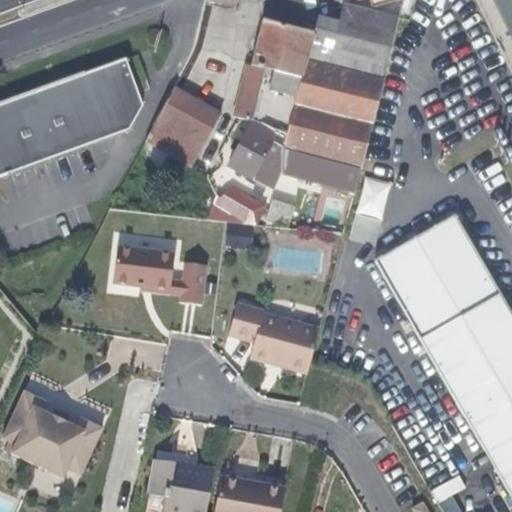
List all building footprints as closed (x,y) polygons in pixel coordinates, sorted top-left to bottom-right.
[(303,18),(298,0),(261,0),(262,23),(261,24),(295,32),(298,21),(303,18)] [(381,82),(397,19),(342,6),(337,25),(332,24),(320,67),(381,82)] [(359,170),(381,82),(320,67),(304,63),(311,36),(315,20),(304,17),(303,18),(298,21),(295,32),(261,24),(250,63),(264,67),(250,121),(252,122),(275,131),(286,135),(282,150),(359,170)] [(320,67),(332,24),(315,20),(311,36),(304,63),(320,67)] [(0,177),(42,162),(128,133),(139,110),(123,62),(86,76),(0,106),(0,177)] [(264,67),(250,63),(235,117),(250,121),(264,67)] [(175,89),(146,142),(191,166),(218,116),(175,89)] [(252,122),(247,133),(263,140),(261,145),(268,147),(269,144),(275,131),(252,122)] [(275,131),(269,144),(282,150),(286,135),(275,131)] [(263,140),(247,133),(229,171),(251,182),(268,147),(261,145),(263,140)] [(219,194),(215,223),(261,230),(266,201),(219,194)] [(373,261),(511,498),(511,316),(453,215),(373,261)] [(110,244),(104,281),(133,285),(163,290),(165,280),(169,254),(110,244)] [(203,267),(179,263),(176,282),(173,297),(172,303),(196,308),(203,267)] [(173,297),(176,282),(165,280),(163,290),(162,295),(173,297)] [(163,290),(133,285),(132,290),(162,295),(163,290)] [(307,372),(319,328),(262,314),(262,311),(238,303),(229,336),(252,342),(249,358),(307,372)] [(13,450),(63,475),(68,465),(81,471),(102,428),(82,418),(78,427),(42,409),(46,400),(26,390),(3,435),(17,442),(13,450)] [(203,511),(210,475),(151,466),(142,511),(203,511)] [(220,475),(210,511),(277,511),(283,490),(263,486),(262,491),(241,486),(242,480),(220,475)] [(263,486),(242,480),(241,486),(262,491),(263,486)] [(403,506),(407,511),(423,511),(413,499),(403,506)]
